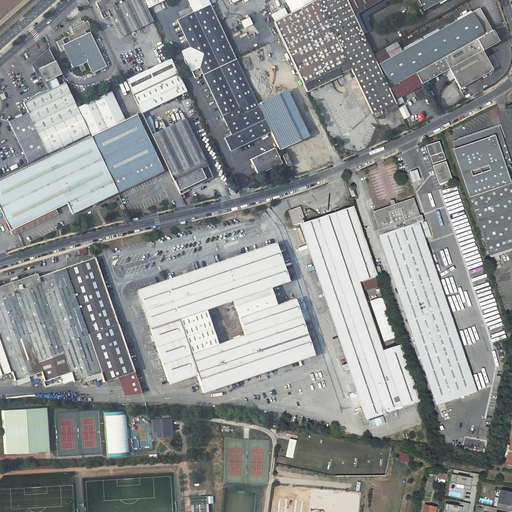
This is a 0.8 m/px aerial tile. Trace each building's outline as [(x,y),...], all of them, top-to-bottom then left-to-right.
[(142,0),(105,0),(95,5),(102,19),(108,16),(118,38),(152,22),(146,8),(142,0)] [(142,0),(146,8),(163,0),(142,0)] [(229,45),(207,0),(186,0),(193,13),(177,21),(190,49),(183,52),(182,53),(184,58),(184,59),(184,60),(185,60),(185,61),(185,62),(185,63),(186,64),(186,65),(187,66),(188,66),(189,67),(191,72),(192,72),(200,69),(231,136),(226,138),(232,151),(271,133),(252,92),(236,59),(229,45)] [(226,0),(231,9),(251,0),(226,0)] [(305,90),(339,74),(338,71),(349,66),(358,84),(380,74),(353,17),(351,12),(344,0),(316,0),(315,1),(273,22),(305,90)] [(344,0),(351,12),(372,0),(344,0)] [(382,0),(372,0),(351,12),(353,17),(382,0)] [(415,0),(422,12),(444,0),(415,0)] [(491,31),(479,9),(379,65),(391,86),(414,74),(442,58),(491,31)] [(244,28),(253,24),(250,17),(240,21),(244,28)] [(91,31),(87,23),(72,31),(75,37),(69,40),(71,44),(65,46),(62,40),(56,42),(61,53),(64,51),(73,70),(79,67),(82,65),(87,63),(92,75),(107,68),(90,35),(86,36),(85,34),(91,31)] [(459,88),(491,71),(490,69),(494,67),(488,57),(484,59),(480,52),(496,42),(491,31),(442,58),(448,69),(459,88)] [(54,62),(48,48),(30,64),(37,78),(40,76),(43,83),(61,75),(54,62)] [(236,59),(252,92),(261,88),(245,54),(236,59)] [(170,58),(125,80),(132,95),(177,74),(170,58)] [(420,84),(448,69),(442,58),(414,74),(420,84)] [(141,114),(186,92),(177,74),(132,95),(141,114)] [(380,74),(358,84),(372,113),(394,103),(392,99),(387,88),(380,74)] [(399,96),(420,84),(414,74),(391,86),(387,88),(392,99),(399,96)] [(25,104),(29,113),(9,123),(19,144),(39,134),(48,153),(89,134),(83,122),(77,108),(65,84),(25,104)] [(252,92),(271,133),(284,161),(286,167),(326,148),(317,130),(312,133),(291,88),(266,99),(261,88),(252,92)] [(83,122),(116,106),(109,93),(77,108),(83,122)] [(403,103),(399,96),(392,99),(394,103),(396,107),(403,103)] [(123,121),(116,106),(83,122),(89,134),(90,137),(123,121)] [(71,215),(162,171),(135,115),(123,121),(90,137),(0,179),(0,209),(12,236),(57,215),(55,209),(66,204),(71,215)] [(185,120),(161,131),(158,127),(153,129),(148,119),(144,120),(152,136),(179,194),(213,178),(185,120)] [(511,166),(498,127),(452,143),(455,151),(453,152),(490,258),(511,250),(511,184),(510,178),(511,176),(511,166)] [(48,153),(39,134),(19,144),(28,163),(48,153)] [(434,165),(448,160),(442,142),(428,147),(434,165)] [(281,165),(274,150),(251,160),(257,176),(281,165)] [(447,162),(434,166),(441,184),(453,180),(447,162)] [(413,183),(423,180),(420,171),(410,173),(413,183)] [(231,195),(235,194),(229,181),(226,183),(228,188),(231,195)] [(416,198),(376,212),(382,229),(379,230),(381,235),(438,403),(479,389),(421,222),(426,220),(424,215),(422,216),(416,198)] [(357,201),(353,202),(358,216),(362,215),(357,201)] [(354,207),(301,225),(348,363),(344,364),(343,365),(343,366),(344,367),(345,368),(349,367),(366,418),(419,399),(354,207)] [(301,208),(291,211),(295,225),(306,222),(301,208)] [(482,263),(471,225),(460,228),(459,225),(469,222),(467,217),(463,218),(461,211),(451,214),(466,265),(473,263),(474,266),(469,267),(471,277),(477,276),(482,275),(481,272),(483,271),(482,267),(483,267),(482,263)] [(297,229),(303,241),(306,240),(300,227),(297,229)] [(274,242),(135,290),(166,381),(195,371),(201,389),(311,352),(293,298),(238,317),(232,300),(287,281),(274,242)] [(0,376),(11,373),(13,380),(40,371),(43,381),(70,372),(73,382),(99,374),(103,383),(117,378),(118,385),(119,384),(121,391),(122,391),(123,397),(139,394),(93,258),(37,278),(36,274),(16,281),(15,278),(8,280),(9,284),(0,286),(0,376)] [(46,410),(1,411),(3,450),(3,455),(48,453),(46,410)] [(127,410),(104,412),(107,457),(130,455),(127,410)] [(170,438),(169,420),(160,420),(150,421),(151,439),(170,438)] [(465,436),(462,448),(485,453),(488,441),(465,436)] [(295,458),(299,439),(291,438),(287,456),(295,458)] [(400,460),(410,462),(411,454),(401,452),(400,460)] [(473,478),(452,474),(449,485),(470,489),(473,478)] [(498,503),(497,508),(511,511),(511,509),(511,506),(511,505),(511,492),(502,491),(499,503),(498,503)] [(206,511),(205,495),(189,496),(190,504),(192,504),(192,511),(206,511)] [(443,511),(468,511),(470,503),(447,498),(443,511)]
